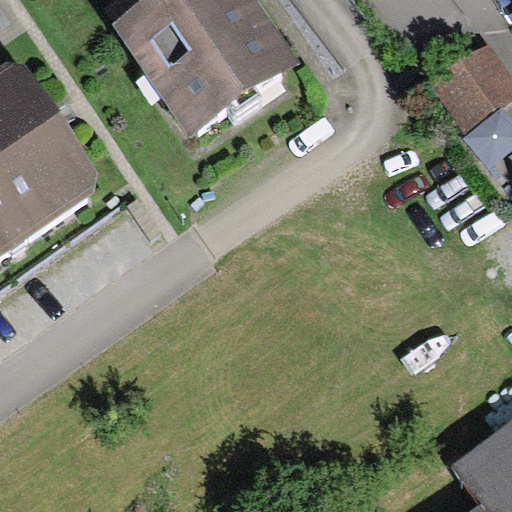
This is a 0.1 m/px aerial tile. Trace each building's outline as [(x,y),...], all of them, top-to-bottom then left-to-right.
[(257,0),(153,0),(113,28),(189,139),(301,62),(257,0)] [(511,103),(511,79),(487,44),(425,86),(461,138),(511,103)] [(15,69),(0,79),(0,257),(98,192),(51,122),(15,69)] [(511,195),(511,107),(472,132),(511,195)] [(482,506),(473,511),(511,511),(511,424),(454,468),(482,506)]
